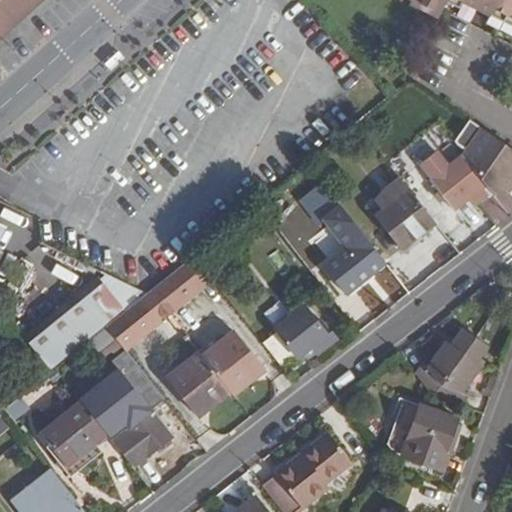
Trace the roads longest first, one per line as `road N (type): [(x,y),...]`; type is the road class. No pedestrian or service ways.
road 1 (residential): [(511,238),(161,511)]
road 2 (tertiary): [(0,106),(118,0)]
road 3 (residential): [(471,511),(511,399)]
